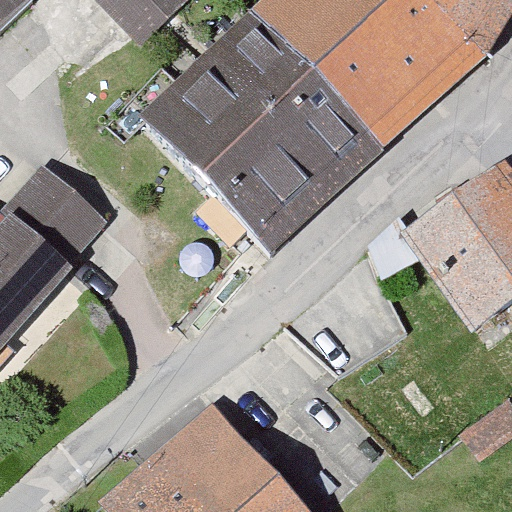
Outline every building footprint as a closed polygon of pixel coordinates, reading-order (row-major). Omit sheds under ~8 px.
[(0,0),(0,13),(13,0),(0,0)] [(169,0),(137,0),(154,16),(169,0)] [(468,0),(237,0),(151,79),(282,224),(496,30),(468,0)] [(511,0),(468,0),(496,30),(511,3),(511,0)] [(125,207),(52,138),(0,193),(0,337),(1,338),(125,207)] [(511,140),(415,207),(480,302),(511,279),(511,140)] [(418,229),(381,242),(392,274),(429,261),(418,229)] [(491,462),(511,445),(511,399),(469,434),(491,462)] [(297,511),(212,412),(100,511),(297,511)]
